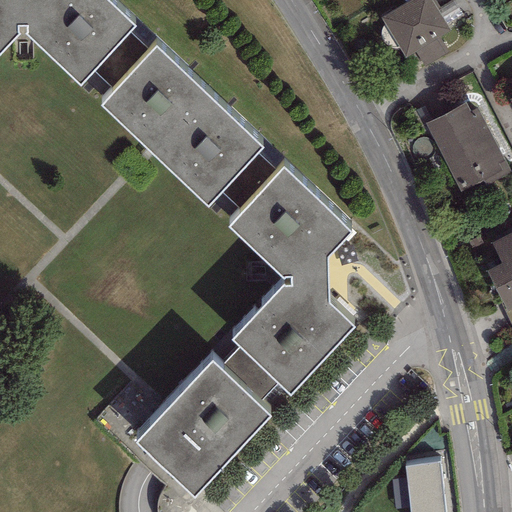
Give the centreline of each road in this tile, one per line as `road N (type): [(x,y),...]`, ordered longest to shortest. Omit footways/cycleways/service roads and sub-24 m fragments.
road 1 (tertiary): [(482,511),(439,288),(361,118)]
road 2 (residential): [(361,118),(496,54),(467,0)]
road 3 (tertiary): [(361,118),(283,0)]
